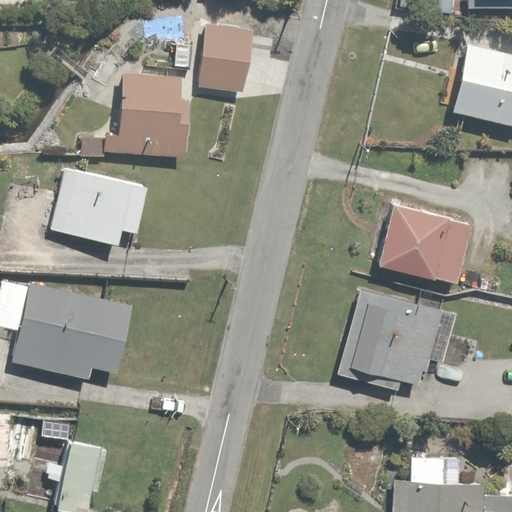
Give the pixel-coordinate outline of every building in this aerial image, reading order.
[(256,29),(211,23),(203,84),(248,90),(256,29)] [(511,52),(472,44),(458,110),(511,121),(511,52)] [(187,70),(127,68),(125,131),(110,130),(109,150),(191,152),(192,119),(186,118),(187,70)] [(154,186),(67,165),(53,226),(123,243),(127,228),(143,232),(154,186)] [(474,225),(396,204),(382,261),(460,281),(474,225)] [(141,296),(35,273),(16,360),(94,377),(96,365),(125,371),(141,296)] [(464,307),(362,283),(341,372),(422,391),(431,353),(452,358),(464,307)] [(0,460),(13,462),(17,412),(0,410),(0,460)] [(108,444),(45,435),(36,497),(99,506),(108,444)] [(467,454),(415,452),(414,478),(398,477),(396,511),(489,511),(491,480),(466,479),(467,454)]
